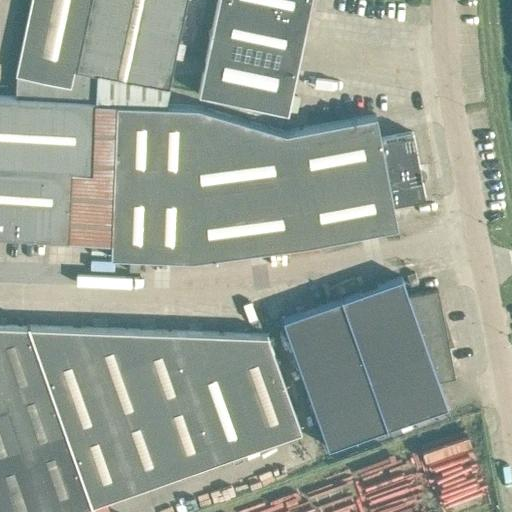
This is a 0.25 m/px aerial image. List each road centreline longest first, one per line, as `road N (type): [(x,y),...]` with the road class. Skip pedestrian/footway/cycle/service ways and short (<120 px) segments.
road 1 (unclassified): [(475,274),(443,56),(444,0)]
road 2 (unclassified): [(511,469),(475,274)]
